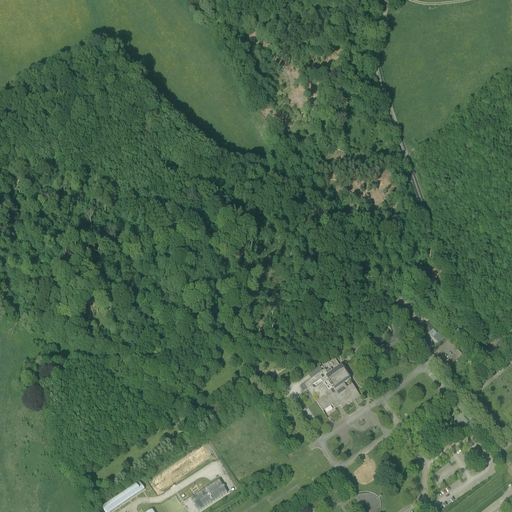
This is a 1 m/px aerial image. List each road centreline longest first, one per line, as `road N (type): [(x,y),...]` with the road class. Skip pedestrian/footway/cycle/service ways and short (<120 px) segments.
road 1 (unclassified): [(511,325),(481,349),(429,285),(425,215),(377,66),(388,0)]
road 2 (track): [(429,285),(385,277),(339,302),(315,305),(232,279),(203,302)]
road 3 (track): [(212,182),(188,177),(137,132),(91,115),(48,135),(18,182)]
road 4 (track): [(387,0),(365,16),(342,60),(341,108),(311,170),(285,185)]
road 5 (track): [(87,0),(90,50),(23,140)]
